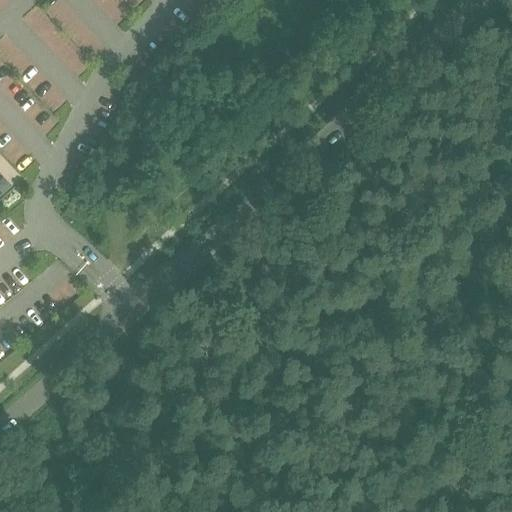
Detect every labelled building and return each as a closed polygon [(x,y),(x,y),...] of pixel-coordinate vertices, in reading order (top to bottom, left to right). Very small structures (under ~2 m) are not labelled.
[(96,0),(111,18),(124,8),(117,0),(96,0)] [(128,33),(140,21),(129,10),(117,22),(128,33)] [(40,95),(58,112),(67,102),(49,85),(40,95)] [(58,126),(47,134),(55,145),(66,137),(58,126)] [(0,132),(0,146),(2,149),(14,139),(5,129),(0,132)] [(83,183),(78,196),(89,201),(95,189),(83,183)]
